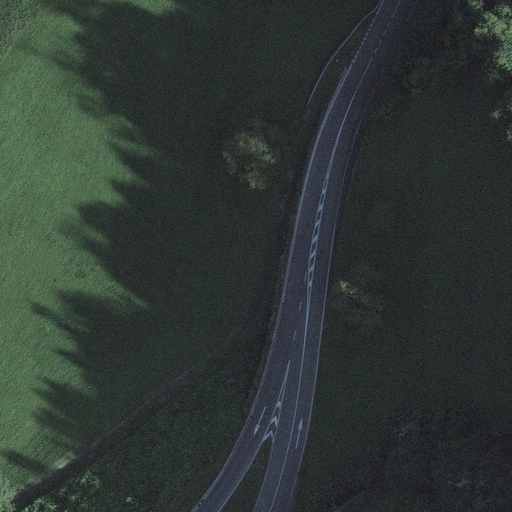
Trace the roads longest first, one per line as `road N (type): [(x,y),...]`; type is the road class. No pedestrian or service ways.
road 1 (track): [(382,36),(345,51),(321,92),(256,303),(157,401),(4,511)]
road 2 (primary): [(379,44),(182,399),(109,511)]
road 3 (primary): [(276,511),(297,444),(332,191),(379,44)]
road 4 (primary): [(297,272),(262,415),(206,511)]
road 5 (primary): [(379,44),(336,114),(297,272)]
road 6 (unclassified): [(297,272),(295,368),(260,511)]
road 7 (trunk): [(384,511),(511,435)]
